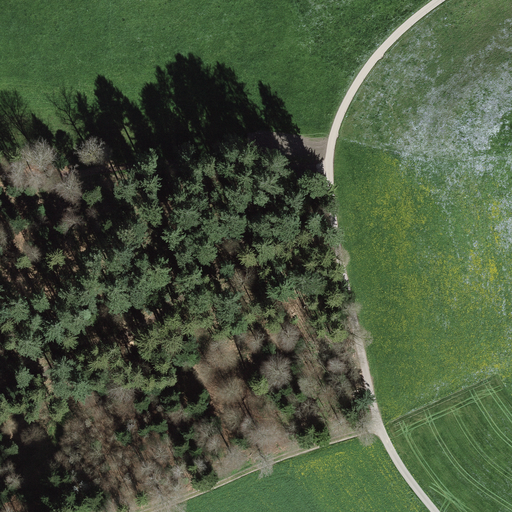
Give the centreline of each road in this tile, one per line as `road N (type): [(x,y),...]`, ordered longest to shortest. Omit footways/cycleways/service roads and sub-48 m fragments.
road 1 (unclassified): [(439,0),(393,37),(353,88),(329,164),(344,289),(377,418),(435,511)]
road 2 (track): [(329,164),(0,169)]
road 3 (track): [(377,418),(134,511)]
